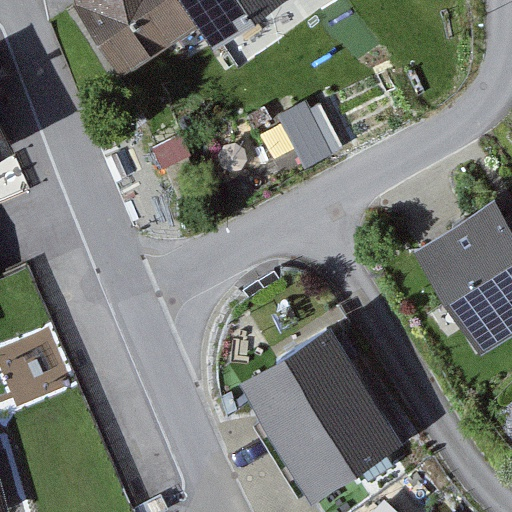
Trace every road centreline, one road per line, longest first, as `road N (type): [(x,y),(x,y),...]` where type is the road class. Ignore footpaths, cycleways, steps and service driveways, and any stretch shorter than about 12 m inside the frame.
road 1 (residential): [(309,208),(449,450),(511,509)]
road 2 (residential): [(22,0),(130,294)]
road 3 (residential): [(309,208),(461,123),(495,82),(502,0)]
road 4 (residential): [(130,294),(222,511)]
road 5 (residential): [(130,294),(309,208)]
